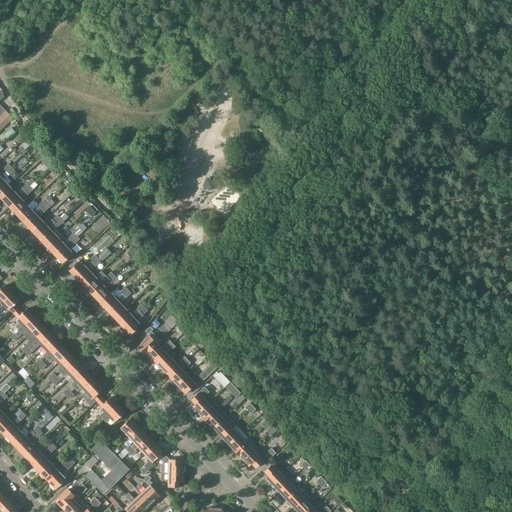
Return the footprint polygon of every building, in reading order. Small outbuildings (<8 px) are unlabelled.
[(0,117),(0,131),(13,119),(6,112),(5,113),(0,117)] [(28,140),(19,148),(23,152),(32,144),(28,140)] [(0,192),(8,185),(11,182),(7,177),(10,175),(14,171),(11,167),(7,172),(3,175),(0,178),(0,192)] [(259,182),(250,194),(256,198),(265,187),(259,182)] [(230,183),(210,201),(231,224),(249,203),(230,183)] [(10,187),(0,196),(0,197),(1,199),(10,208),(15,203),(14,202),(22,195),(18,191),(16,193),(12,189),(10,187)] [(15,203),(10,208),(17,215),(28,205),(22,200),(33,190),(30,187),(25,191),(22,195),(14,202),(15,203)] [(28,205),(17,215),(24,223),(29,218),(30,219),(38,212),(41,209),(38,205),(33,200),(28,205)] [(29,218),(24,223),(32,231),(43,221),(39,217),(45,212),(49,208),(46,204),(41,209),(38,212),(30,219),(29,218)] [(43,221),(32,231),(40,240),(45,235),(44,234),(52,226),(55,223),(52,220),(50,222),(46,218),(43,221)] [(45,235),(40,240),(47,247),(61,234),(56,228),(58,226),(63,222),(60,219),(55,223),(52,226),(44,234),(45,235)] [(61,234),(47,247),(54,255),(59,250),(61,251),(77,236),(77,237),(86,228),(82,224),(66,239),(61,234)] [(59,250),(54,255),(63,264),(66,260),(66,261),(68,259),(67,259),(73,253),(70,251),(69,249),(80,239),(77,237),(77,236),(61,251),(59,250)] [(73,268),(69,271),(77,279),(78,280),(83,275),(82,273),(98,258),(97,258),(94,255),(89,260),(86,263),(84,265),(80,261),(74,266),(72,267),(73,268)] [(83,275),(78,280),(85,287),(96,277),(90,271),(92,269),(96,266),(101,261),(98,258),(82,273),(83,275)] [(155,270),(150,275),(155,281),(160,276),(155,270)] [(96,277),(85,287),(92,294),(97,289),(98,291),(114,276),(111,272),(106,276),(101,271),(96,277)] [(97,289),(92,294),(92,295),(100,303),(111,293),(107,288),(117,278),(114,276),(98,291),(97,289)] [(0,303),(11,293),(4,286),(1,289),(0,289),(0,288),(0,303)] [(113,307),(108,312),(115,319),(126,309),(121,303),(131,293),(128,290),(123,295),(120,298),(112,305),(113,307)] [(0,303),(0,310),(4,306),(8,310),(9,309),(12,313),(13,314),(18,309),(17,308),(15,305),(16,304),(15,304),(19,301),(11,293),(0,303)] [(111,293),(100,303),(108,312),(113,307),(112,305),(120,298),(117,295),(115,297),(111,293)] [(126,309),(115,319),(122,326),(127,321),(129,323),(144,307),(141,304),(130,313),(126,309)] [(127,321),(122,326),(123,327),(130,335),(141,325),(137,321),(144,316),(143,315),(147,310),(144,307),(129,323),(127,321)] [(19,310),(14,314),(14,315),(17,318),(16,319),(19,323),(16,326),(19,329),(33,316),(26,309),(23,312),(21,313),(19,310)] [(19,329),(10,337),(14,340),(23,332),(26,336),(40,323),(33,316),(19,329)] [(156,320),(152,324),(152,325),(155,328),(156,328),(156,329),(160,324),(156,320)] [(30,340),(21,349),(25,352),(47,331),(40,323),(26,336),(30,340)] [(149,326),(145,331),(148,334),(153,330),(155,328),(152,325),(152,324),(151,324),(150,326),(149,326)] [(47,331),(25,352),(28,355),(39,344),(43,348),(54,338),(47,331)] [(150,336),(137,348),(144,355),(147,353),(156,343),(150,336)] [(54,338),(43,348),(47,352),(43,356),(46,359),(61,345),(54,338)] [(156,343),(147,353),(155,361),(158,358),(156,357),(159,354),(160,355),(167,348),(165,347),(162,349),(156,343)] [(61,345),(46,359),(49,362),(50,362),(54,358),(57,362),(68,353),(61,345)] [(158,358),(155,361),(162,368),(172,359),(165,352),(168,350),(167,348),(160,355),(159,354),(156,357),(158,358)] [(68,353),(57,362),(61,366),(57,370),(61,373),(75,360),(68,353)] [(172,359),(162,368),(170,377),(173,374),(172,373),(174,370),(175,371),(182,364),(181,363),(178,365),(172,359)] [(75,360),(61,373),(64,376),(67,373),(71,377),(81,367),(75,360)] [(43,362),(38,367),(41,370),(46,365),(43,362)] [(212,363),(199,376),(203,380),(216,368),(212,363)] [(173,374),(170,377),(177,385),(187,375),(181,369),(184,366),(182,364),(175,371),(174,370),(172,373),(173,374)] [(81,367),(71,377),(74,381),(71,384),(74,387),(88,375),(81,367)] [(217,372),(213,376),(224,387),(230,382),(221,372),(219,374),(217,372)] [(54,373),(49,378),(52,381),(57,376),(54,373)] [(88,375),(74,387),(77,391),(81,388),(85,392),(96,382),(88,375)] [(187,375),(177,385),(186,394),(196,384),(187,375)] [(85,399),(84,399),(91,406),(96,402),(97,402),(102,398),(101,397),(98,394),(100,393),(99,393),(103,389),(96,382),(85,392),(88,395),(85,399)] [(230,382),(225,386),(233,394),(237,390),(230,382)] [(0,397),(4,394),(10,388),(7,384),(1,390),(1,391),(0,391),(0,397)] [(68,387),(62,392),(65,396),(71,391),(68,387)] [(199,393),(192,400),(195,404),(193,406),(197,410),(206,401),(203,398),(209,392),(205,387),(199,393)] [(237,399),(235,401),(238,404),(245,398),(242,394),(237,399)] [(102,398),(97,402),(98,403),(101,406),(100,407),(104,411),(100,415),(103,419),(118,405),(110,398),(107,401),(107,400),(105,402),(103,399),(102,398)] [(206,401),(197,410),(203,417),(202,418),(204,420),(218,406),(212,398),(207,402),(206,401)] [(118,405),(103,419),(106,422),(110,418),(114,422),(125,413),(118,405)] [(60,412),(58,414),(60,416),(67,409),(64,406),(59,411),(60,412)] [(218,406),(204,420),(208,424),(209,423),(213,428),(226,415),(218,406)] [(41,412),(40,414),(44,419),(46,417),(48,420),(49,419),(52,416),(53,415),(46,408),(41,412)] [(3,413),(0,415),(0,430),(1,432),(3,434),(8,428),(15,421),(12,418),(10,420),(5,416),(5,415),(3,413)] [(226,415),(213,428),(217,432),(221,436),(234,424),(226,415)] [(130,419),(120,428),(128,436),(138,427),(130,419)] [(8,428),(3,434),(10,441),(20,431),(24,427),(19,423),(18,424),(15,421),(8,428)] [(20,431),(10,441),(17,448),(22,443),(23,444),(39,429),(46,422),(44,421),(42,423),(41,422),(39,424),(36,427),(26,436),(20,431)] [(234,424),(221,436),(229,445),(240,435),(234,429),(237,426),(234,424)] [(130,444),(125,449),(129,452),(146,435),(138,427),(128,436),(135,443),(132,446),(130,444)] [(22,443),(17,448),(18,449),(25,456),(25,457),(35,447),(32,443),(42,433),(39,430),(39,429),(23,444),(22,443)] [(240,435),(229,445),(233,449),(233,450),(237,454),(251,441),(242,432),(240,435)] [(146,435),(129,452),(132,456),(137,451),(135,450),(138,447),(144,453),(154,444),(146,435)] [(86,474),(85,475),(97,487),(104,494),(114,484),(129,469),(100,440),(91,448),(106,464),(108,462),(114,468),(101,481),(91,470),(86,474)] [(50,441),(45,446),(48,449),(53,445),(50,441)] [(251,441),(237,454),(239,456),(246,462),(255,453),(254,451),(249,446),(250,445),(252,443),(251,441)] [(152,461),(141,472),(144,475),(148,472),(150,470),(156,463),(154,461),(163,453),(154,444),(144,453),(152,461)] [(35,447),(25,457),(32,464),(33,466),(39,460),(37,459),(45,452),(42,449),(37,445),(35,447)] [(39,460),(33,466),(40,473),(51,463),(46,458),(48,456),(45,452),(37,459),(39,460)] [(255,453),(246,462),(249,466),(252,464),(256,468),(263,461),(255,453)] [(93,457),(85,464),(90,469),(98,460),(100,458),(96,454),(94,457),(94,456),(93,457)] [(170,460),(169,473),(183,474),(183,466),(179,466),(179,460),(170,460)] [(51,463),(40,473),(47,480),(53,475),(54,476),(61,469),(58,466),(55,468),(51,463)] [(273,463),(265,471),(269,476),(266,478),(267,479),(267,478),(271,482),(281,472),(273,463)] [(308,463),(303,468),(306,472),(311,467),(309,465),(308,463)] [(53,475),(47,480),(48,481),(56,489),(60,484),(61,485),(62,484),(61,484),(66,479),(62,475),(65,472),(61,469),(54,476),(53,475)] [(130,471),(125,476),(128,479),(133,474),(130,471)] [(281,472),(271,482),(279,491),(292,479),(291,477),(288,479),(281,472)] [(169,473),(169,487),(178,487),(179,481),(182,482),(183,474),(169,473)] [(320,476),(315,481),(319,485),(324,480),(320,476)] [(292,479),(279,491),(287,499),(298,489),(291,483),(294,480),(292,479)] [(150,485),(141,493),(151,503),(159,495),(150,485)] [(69,488),(55,501),(61,507),(75,494),(77,492),(73,489),(72,490),(69,488)] [(298,489),(287,499),(295,508),(308,495),(307,494),(304,496),(302,494),(298,489)] [(128,493),(127,495),(142,511),(151,503),(141,493),(135,500),(128,493)] [(75,494),(61,507),(65,511),(71,511),(79,505),(75,501),(78,497),(75,494)] [(131,503),(124,509),(126,511),(141,511),(142,511),(127,495),(125,496),(131,503)] [(308,495),(295,508),(298,511),(308,511),(314,506),(307,499),(310,497),(308,495)] [(111,496),(109,499),(113,503),(116,506),(118,505),(118,504),(111,496)] [(0,511),(4,511),(12,505),(5,497),(0,502),(0,511)] [(79,505),(71,511),(84,511),(87,510),(89,508),(82,501),(79,505)]
